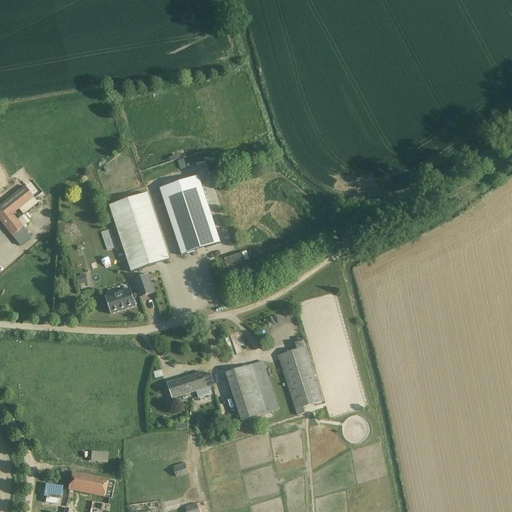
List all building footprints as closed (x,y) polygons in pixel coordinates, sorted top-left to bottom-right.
[(220,244),(198,177),(160,190),(182,257),(220,244)] [(31,197),(23,187),(0,205),(0,223),(10,236),(21,228),(10,214),(31,197)] [(171,259),(150,194),(112,206),(134,272),(171,259)] [(242,254),(224,260),(228,273),(246,267),(242,254)] [(85,275),(76,277),(78,285),(87,283),(85,275)] [(154,294),(148,275),(133,280),(140,299),(154,294)] [(195,276),(190,278),(197,302),(202,301),(195,276)] [(136,307),(130,289),(105,298),(111,315),(136,307)] [(323,402),(305,349),(278,357),(295,410),(297,416),(305,413),(303,408),(323,402)] [(279,410),(263,361),(225,374),(241,423),(279,410)] [(204,376),(202,372),(168,385),(172,400),(207,389),(207,388),(214,386),(211,374),(204,376)] [(108,452),(91,451),(90,462),(107,463),(108,452)] [(188,474),(185,463),(173,467),(177,478),(188,474)] [(107,479),(72,472),(67,491),(103,498),(107,479)] [(158,503),(158,501),(130,505),(131,511),(163,511),(163,506),(160,507),(159,503),(158,503)] [(108,511),(110,506),(91,502),(89,511),(108,511)] [(199,511),(197,503),(185,507),(186,511),(199,511)]
